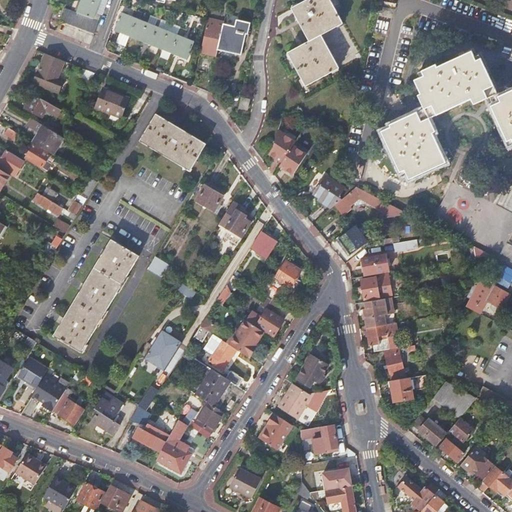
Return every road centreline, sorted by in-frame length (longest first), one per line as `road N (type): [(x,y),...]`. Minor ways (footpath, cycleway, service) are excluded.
road 1 (residential): [(336,276),(215,118),(159,85),(28,34)]
road 2 (residential): [(190,502),(336,276)]
road 3 (residential): [(190,502),(0,418)]
road 4 (residential): [(484,511),(384,428),(364,428)]
